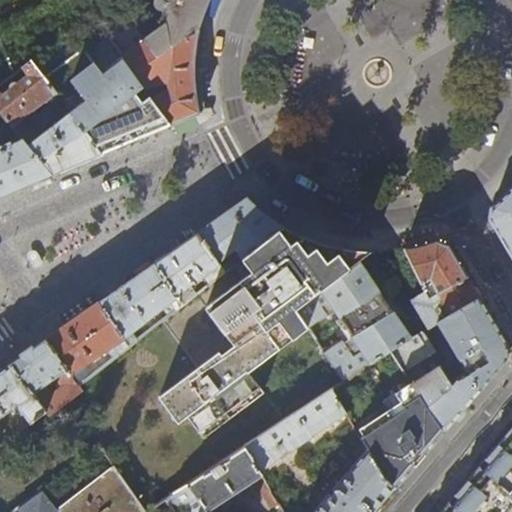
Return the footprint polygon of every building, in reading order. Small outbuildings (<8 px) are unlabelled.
[(209,0),(154,0),(154,6),(156,9),(158,12),(164,14),(160,24),(163,29),(147,41),(158,57),(199,30),(205,11),(207,5),(209,0)] [(194,77),(194,67),(195,58),(196,44),(199,30),(158,57),(147,41),(123,57),(144,87),(168,81),(170,88),(150,96),(171,125),(181,121),(199,114),(196,101),(195,87),(194,77)] [(70,113),(102,155),(121,147),(171,125),(150,96),(144,87),(123,57),(103,71),(85,46),(44,78),(56,94),(70,113)] [(16,123),(56,94),(44,78),(31,61),(23,66),(29,74),(15,84),(12,82),(8,83),(7,86),(8,89),(0,94),(0,109),(10,123),(23,139),(52,175),(72,167),(102,155),(70,113),(41,136),(33,127),(25,133),(16,123)] [(0,131),(10,123),(0,109),(0,197),(16,190),(52,175),(23,139),(12,144),(11,141),(1,146),(0,144),(0,131)] [(511,187),(511,188),(506,194),(492,208),(490,219),(511,256),(511,187)] [(220,217),(197,233),(218,263),(235,251),(241,259),(283,227),(269,217),(261,212),(246,198),(220,217)] [(296,234),(283,227),(241,259),(231,267),(225,272),(215,280),(203,289),(184,304),(175,311),(162,321),(198,368),(158,397),(178,423),(187,417),(204,438),(265,394),(249,371),(309,327),(296,309),(313,296),(321,290),(360,260),(371,252),(353,251),(338,248),(328,246),(321,244),(310,240),(296,234)] [(223,269),(218,263),(197,233),(176,247),(154,263),(184,304),(203,289),(197,282),(210,272),(215,280),(225,272),(223,269)] [(428,297),(466,277),(448,245),(437,241),(423,246),(413,248),(404,249),(424,289),(428,297)] [(413,338),(360,260),(321,290),(371,364),(391,351),(413,338)] [(126,283),(99,302),(130,345),(136,341),(131,333),(170,304),(175,311),(184,304),(154,263),(126,283)] [(479,299),(466,277),(428,297),(424,289),(410,299),(427,329),(438,323),(441,321),(432,303),(440,298),(451,315),(479,299)] [(327,317),(313,296),(296,309),(309,327),(309,329),(327,317)] [(479,299),(451,315),(441,321),(438,323),(468,374),(459,380),(457,377),(453,382),(451,384),(440,365),(425,373),(416,359),(429,350),(420,334),(413,338),(391,351),(411,381),(444,431),(464,408),(505,360),(506,345),(492,321),(479,299)] [(74,319),(45,339),(79,385),(90,376),(83,367),(107,351),(113,359),(130,345),(99,302),(74,319)] [(27,352),(9,365),(46,411),(50,416),(82,390),(79,385),(45,339),(27,352)] [(362,370),(344,342),(326,353),(345,381),(362,370)] [(24,429),(46,411),(9,365),(0,371),(0,417),(12,409),(14,404),(21,405),(21,410),(27,420),(21,424),(24,429)] [(419,460),(444,431),(411,381),(395,391),(403,404),(374,423),(377,427),(361,438),(362,439),(385,477),(396,488),(419,460)] [(344,423),(350,420),(332,390),(245,447),(261,475),(264,479),(268,476),(264,468),(340,417),(344,423)] [(511,511),(511,429),(510,432),(484,463),(461,489),(441,511),(511,511)] [(385,477),(362,439),(352,451),(361,459),(315,511),(375,511),(396,488),(385,477)] [(192,511),(205,511),(261,475),(245,447),(164,500),(192,511)] [(56,510),(57,511),(147,511),(145,511),(113,467),(56,510)] [(258,487),(271,509),(279,505),(266,482),(258,487)] [(42,491),(15,510),(16,511),(57,511),(56,510),(42,491)]
